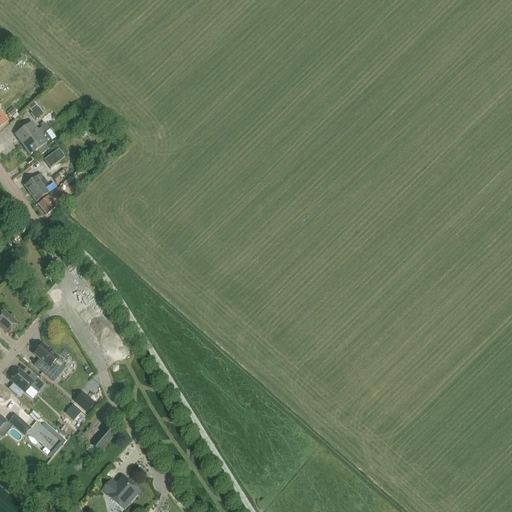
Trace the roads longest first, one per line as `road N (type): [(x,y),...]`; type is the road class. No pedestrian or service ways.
road 1 (residential): [(253,511),(90,258),(37,225)]
road 2 (residential): [(165,484),(114,403),(37,225)]
